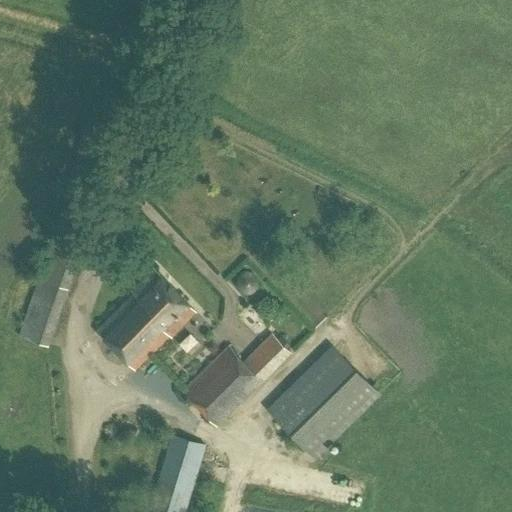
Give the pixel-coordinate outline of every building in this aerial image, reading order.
[(47,346),(88,229),(59,219),(18,336),(47,346)] [(171,337),(196,312),(154,270),(132,292),(133,293),(96,331),(134,369),(168,335),(171,337)] [(248,295),(265,293),(263,277),(246,279),(248,295)] [(216,427),(291,354),(271,334),(243,361),(228,346),(182,391),(216,427)] [(316,458),(380,395),(331,346),(267,410),(316,458)] [(185,511),(205,445),(171,435),(148,511),(185,511)]
